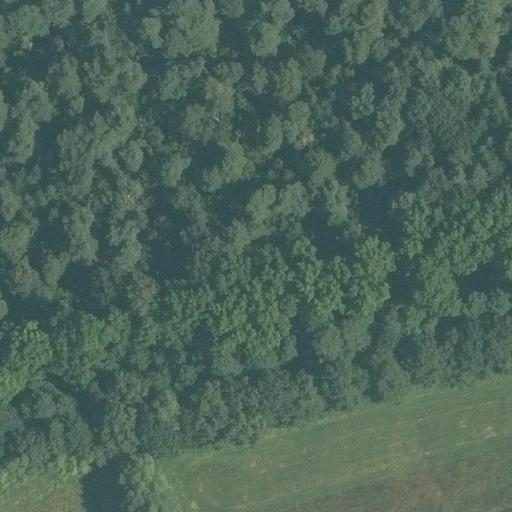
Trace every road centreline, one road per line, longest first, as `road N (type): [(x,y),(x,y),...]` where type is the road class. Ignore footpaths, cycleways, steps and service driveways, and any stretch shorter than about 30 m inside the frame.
road 1 (track): [(0,438),(511,332)]
road 2 (track): [(0,85),(155,0)]
